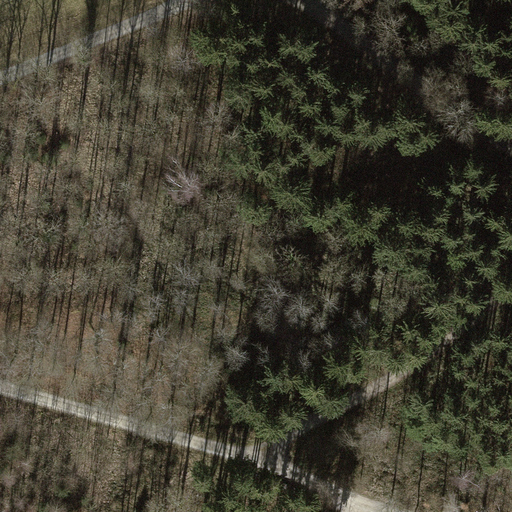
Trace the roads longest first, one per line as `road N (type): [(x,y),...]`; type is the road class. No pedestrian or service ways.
road 1 (track): [(511,287),(409,365),(252,458)]
road 2 (track): [(0,386),(252,458)]
road 3 (track): [(301,0),(511,148)]
road 4 (track): [(0,82),(185,0)]
road 5 (track): [(252,458),(383,511)]
